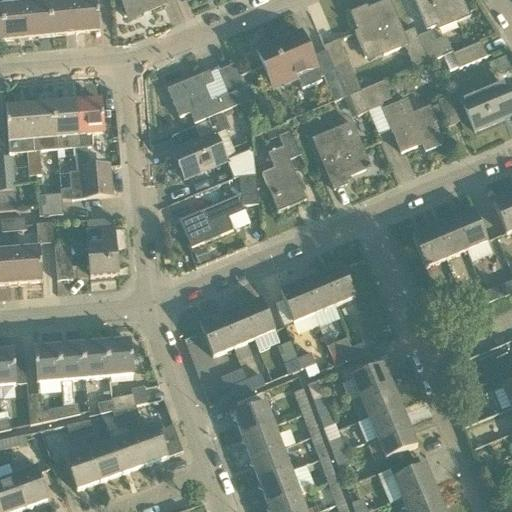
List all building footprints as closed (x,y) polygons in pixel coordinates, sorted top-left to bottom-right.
[(0,0),(0,2),(1,10),(4,42),(27,40),(24,7),(23,0),(0,0)] [(47,0),(48,5),(51,38),(75,36),(71,3),(71,0),(47,0)] [(96,0),(71,3),(75,36),(99,33),(96,0)] [(119,0),(122,6),(118,7),(123,19),(127,18),(147,10),(148,11),(164,4),(162,0),(119,0)] [(412,0),(426,31),(436,27),(438,31),(451,26),(469,18),(462,2),(460,0),(412,0)] [(418,39),(414,30),(402,35),(388,2),(367,10),(366,7),(350,14),(357,33),(353,34),(364,59),(380,52),(382,56),(405,47),(414,69),(427,64),(418,39)] [(48,5),(24,7),(27,40),(51,38),(48,5)] [(431,34),(418,39),(427,64),(452,54),(445,38),(435,43),(431,34)] [(256,50),(255,50),(263,69),(270,82),(274,92),(296,83),(300,92),(321,83),(310,59),(303,40),(300,35),(282,42),(257,53),(256,50)] [(333,72),(344,99),(347,98),(359,93),(348,66),(348,65),(339,42),(324,49),(333,72)] [(459,71),(486,59),(480,44),(452,56),(459,71)] [(213,85),(209,76),(208,74),(167,91),(178,119),(190,115),(194,126),(202,123),(217,116),(220,115),(248,102),(241,84),(233,66),(217,73),(227,98),(211,104),(205,89),(213,85)] [(344,99),(333,72),(322,76),(333,104),(344,99)] [(359,93),(367,114),(382,107),(381,105),(391,100),(384,83),(373,88),(373,87),(359,93)] [(477,96),(461,103),(462,107),(465,115),(473,133),(503,120),(511,116),(511,105),(503,85),(485,93),(477,96)] [(367,114),(359,93),(347,98),(355,118),(367,114)] [(440,147),(433,128),(432,126),(435,125),(428,109),(411,116),(405,101),(382,111),(400,155),(421,146),(424,153),(440,147)] [(75,104),(79,149),(86,149),(86,150),(92,149),(91,137),(103,136),(100,102),(75,104)] [(53,106),(56,152),(74,150),(74,162),(86,161),(86,150),(86,149),(79,149),(75,104),(53,106)] [(29,108),(33,154),(38,153),(56,152),(53,106),(29,108)] [(29,108),(5,110),(8,156),(26,155),(27,166),(39,164),(38,153),(33,154),(29,108)] [(261,177),(269,195),(277,214),(305,202),(288,162),(299,157),(289,133),(286,125),(267,133),(271,141),(278,138),(283,149),(268,156),(274,171),(261,177)] [(337,131),(313,141),(325,173),(333,191),(346,186),(343,180),(365,171),(365,172),(371,170),(363,151),(357,135),(353,125),(337,131)] [(184,181),(202,173),(224,164),(213,136),(172,153),(184,181)] [(233,180),(239,180),(253,173),(251,153),(226,163),(233,180)] [(0,213),(15,212),(12,160),(0,160),(0,213)] [(75,173),(82,173),(84,201),(110,198),(107,167),(87,169),(86,161),(74,162),(75,173)] [(39,164),(27,166),(27,177),(40,176),(39,164)] [(60,196),(60,202),(71,203),(84,201),(82,173),(75,173),(68,174),(69,190),(59,191),(60,196)] [(239,180),(240,197),(239,197),(196,215),(178,223),(190,250),(232,233),(227,220),(243,213),(241,208),(257,207),(255,187),(253,173),(239,180)] [(61,217),(60,202),(60,196),(37,198),(38,219),(61,217)] [(511,196),(492,205),(505,236),(511,233),(511,196)] [(481,231),(473,213),(452,222),(465,253),(466,253),(471,265),(492,256),(486,245),(481,231)] [(12,221),(13,233),(26,232),(25,220),(12,221)] [(1,234),(13,233),(12,221),(0,222),(1,234)] [(71,269),(69,249),(53,251),(56,283),(72,281),(72,277),(89,276),(89,280),(117,278),(113,230),(112,221),(85,223),(86,248),(88,268),(71,269)] [(452,222),(432,230),(445,262),(465,253),(452,222)] [(53,245),(51,225),(36,227),(37,247),(53,245)] [(432,230),(411,239),(424,270),(445,262),(432,230)] [(17,286),(41,284),(39,250),(14,252),(17,286)] [(202,250),(192,254),(195,264),(206,260),(202,250)] [(0,287),(17,286),(14,252),(0,253),(0,287)] [(458,266),(451,269),(464,302),(462,303),(467,313),(480,308),(476,297),(471,299),(458,266)] [(320,277),(333,308),(354,299),(341,268),(320,277)] [(320,277),(300,285),(313,317),(333,308),(320,277)] [(511,282),(499,288),(503,298),(511,294),(511,282)] [(300,285),(279,294),(292,325),(313,317),(300,285)] [(455,293),(444,298),(449,308),(459,304),(455,293)] [(240,310),(253,342),(258,354),(279,345),(274,333),(261,302),(240,310)] [(453,319),(467,313),(462,303),(459,304),(449,308),(453,319)] [(240,310),(219,319),(233,350),(253,342),(240,310)] [(212,359),(233,350),(219,319),(199,327),(212,359)] [(350,349),(346,340),(327,348),(330,357),(334,368),(341,365),(355,360),(350,349)] [(108,379),(113,378),(133,377),(130,343),(105,345),(108,379)] [(300,371),(296,360),(297,360),(290,343),(276,349),(283,366),(287,376),(300,371)] [(355,360),(368,354),(364,344),(350,349),(355,360)] [(105,345),(81,347),(84,381),(108,379),(105,345)] [(81,347),(57,349),(60,383),(84,381),(81,347)] [(57,349),(33,351),(36,385),(60,383),(57,349)] [(0,353),(0,387),(15,386),(12,353),(0,353)] [(296,360),(300,371),(314,365),(310,355),(297,360),(296,360)] [(349,404),(390,387),(382,366),(370,371),(366,363),(339,373),(344,384),(341,386),(349,404)] [(250,392),(246,382),(241,371),(219,380),(224,392),(229,390),(231,393),(215,400),(217,406),(250,392)] [(246,382),(250,392),(264,386),(259,376),(246,382)] [(511,378),(488,389),(499,415),(510,410),(511,409),(511,378)] [(358,424),(399,407),(390,387),(349,404),(358,424)] [(110,401),(110,403),(113,413),(123,410),(146,405),(143,388),(130,391),(131,396),(110,401)] [(310,414),(302,391),(293,395),(302,417),(310,414)] [(29,427),(50,423),(48,413),(41,414),(40,396),(27,398),(29,427)] [(232,417),(241,440),(273,428),(287,423),(278,401),(265,406),(261,396),(253,398),(235,405),(238,415),(232,417)] [(328,412),(323,398),(313,402),(318,416),(328,412)] [(113,413),(110,403),(97,405),(100,416),(112,414),(111,413),(113,413)] [(128,425),(138,421),(151,416),(146,405),(123,410),(128,425)] [(77,406),(62,409),(65,420),(80,416),(77,406)] [(358,424),(358,425),(368,421),(376,440),(407,427),(399,407),(358,424)] [(65,420),(62,409),(48,413),(50,423),(65,420)] [(128,425),(123,410),(113,413),(111,413),(112,414),(117,429),(128,425)] [(328,412),(318,416),(323,430),(333,426),(328,412)] [(310,414),(302,417),(310,440),(319,437),(310,414)] [(8,421),(0,422),(0,434),(10,432),(8,421)] [(77,425),(82,439),(93,435),(89,422),(77,425)] [(71,443),(82,439),(77,425),(66,428),(71,443)] [(416,448),(407,427),(376,440),(384,461),(416,448)] [(143,468),(167,460),(155,428),(132,436),(143,468)] [(249,463),(281,451),(273,428),(241,440),(249,463)] [(143,468),(132,436),(109,444),(121,476),(143,468)] [(25,437),(1,443),(3,452),(27,447),(25,437)] [(310,440),(318,462),(327,459),(319,437),(310,440)] [(333,457),(344,454),(338,440),(328,444),(333,457)] [(87,452),(83,441),(60,450),(75,493),(98,484),(87,452)] [(109,444),(87,452),(98,484),(121,476),(109,444)] [(258,485),(290,473),(281,451),(249,463),(258,485)] [(333,457),(338,471),(349,467),(344,454),(333,457)] [(327,459),(318,462),(327,485),(336,482),(327,459)] [(401,501),(432,488),(424,467),(392,480),(401,501)] [(24,511),(48,502),(36,470),(13,478),(24,511)] [(298,496),(290,473),(258,485),(266,508),(298,496)] [(0,483),(0,511),(20,511),(24,511),(13,478),(0,483)] [(335,507),(344,504),(336,482),(327,485),(335,507)] [(405,511),(430,511),(441,508),(432,488),(401,501),(405,511)] [(267,511),(304,511),(298,496),(266,508),(267,511)] [(351,505),(353,511),(365,511),(361,501),(351,505)]
